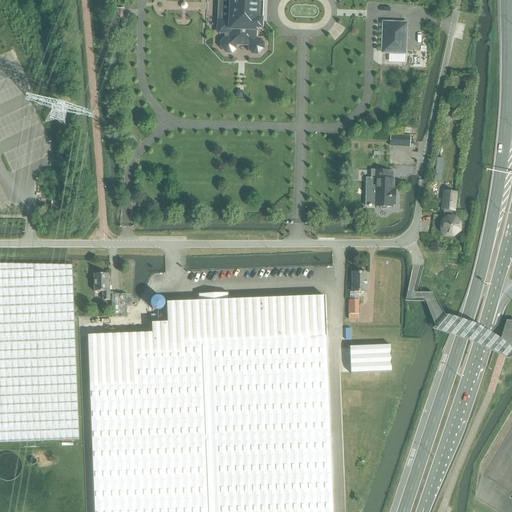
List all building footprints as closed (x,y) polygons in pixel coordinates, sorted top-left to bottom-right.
[(227,0),(226,22),(218,21),(218,33),(225,33),(230,33),(230,39),(225,39),(221,42),(221,47),(226,53),(231,53),(235,49),(235,44),(249,45),(249,50),(252,54),(257,54),(263,49),(263,44),(259,40),(255,40),(255,31),(257,31),(257,30),(257,29),(261,29),(261,20),(257,19),(257,0),(227,0)] [(124,9),(116,9),(116,19),(123,19),(124,9)] [(382,22),(381,54),(406,55),(406,23),(394,22),(382,22)] [(389,147),(409,148),(410,136),(390,135),(389,147)] [(443,159),(436,158),(434,180),(441,181),(443,159)] [(394,206),(394,196),(392,196),(393,179),(388,179),(388,171),(371,171),(371,179),(375,180),(374,207),(379,207),(381,209),(385,210),(387,207),(392,207),(392,205),(394,206)] [(458,231),(458,225),(453,218),(451,218),(452,212),(454,212),(456,192),(444,191),(442,211),(443,211),(443,217),(444,219),(441,222),(441,231),(445,236),(451,236),(458,231)] [(0,264),(0,442),(15,442),(61,440),(71,439),(78,439),(75,362),(71,266),(0,264)] [(365,294),(366,274),(351,273),(351,294),(349,294),(348,320),(357,320),(358,294),(365,294)] [(109,301),(109,286),(107,286),(107,275),(94,275),(94,293),(102,293),(102,301),(109,301)] [(151,334),(88,336),(90,388),(136,386),(135,355),(184,354),(184,343),(326,338),(324,297),(228,300),(228,293),(198,295),(198,302),(166,303),(167,323),(151,323),(151,334)] [(127,295),(112,294),(112,318),(126,318),(126,306),(127,295)] [(164,297),(153,298),(153,310),(164,310),(164,297)] [(136,386),(90,388),(94,511),(332,511),(326,338),(184,343),(184,354),(135,355),(136,386)] [(390,345),(349,347),(350,374),(391,372),(390,345)] [(57,468),(57,465),(56,462),(54,460),(53,458),(51,456),(48,455),(46,454),(43,454),(40,454),(38,455),(35,456),(33,458),(32,460),(30,462),(29,465),(29,468),(29,470),(30,473),(32,476),(33,478),(35,479),(38,481),(40,481),(42,482),(46,481),(48,481),(51,479),(53,478),(54,476),(56,473),(57,471),(57,468)] [(22,471),(21,468),(21,465),(19,463),(18,461),(16,459),(13,458),(10,457),(8,457),(5,457),(3,458),(0,459),(0,482),(2,483),(4,484),(7,485),(9,484),(12,484),(14,483),(17,481),(19,479),(20,477),(21,474),(22,471)]
